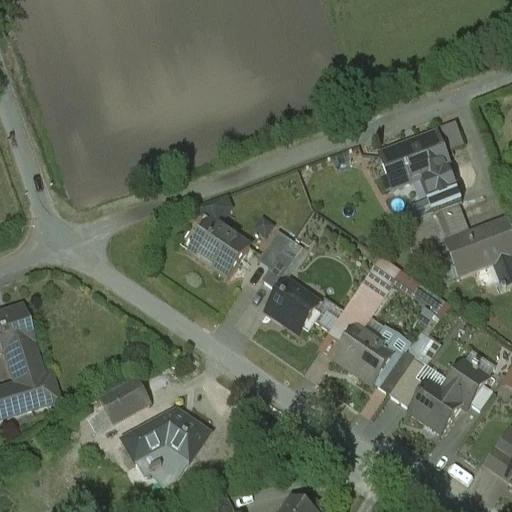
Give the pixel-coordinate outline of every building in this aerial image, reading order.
[(437,138),(380,160),(393,194),(429,180),(449,173),(450,172),(437,138)] [(449,173),(429,180),(437,201),(457,193),(449,173)] [(437,201),(428,204),(433,218),(459,209),(462,207),(457,194),(458,194),(457,193),(437,201)] [(433,218),(414,226),(411,255),(438,270),(453,264),(447,247),(470,239),(459,209),(433,218)] [(249,255),(204,224),(194,240),(199,243),(189,257),(229,284),(249,255)] [(470,239),(447,247),(453,264),(459,281),(495,268),(504,293),(511,290),(511,240),(506,225),(470,239)] [(279,239),(258,268),(269,276),(270,277),(283,257),(290,247),(279,239)] [(283,257),(270,277),(269,276),(261,287),(273,295),(294,265),(283,257)] [(344,317),(330,337),(342,345),(358,322),(366,327),(402,276),(382,262),(344,317)] [(453,264),(438,270),(445,287),(459,281),(453,264)] [(287,286),(265,318),(267,318),(268,316),(284,327),(283,329),(300,341),(311,324),(322,309),(321,309),(287,286)] [(344,317),(324,304),(321,309),(322,309),(311,324),(330,337),(344,317)] [(22,312),(0,318),(0,356),(8,354),(19,388),(15,389),(15,390),(0,394),(0,423),(1,426),(59,407),(50,379),(43,381),(32,347),(33,347),(22,312)] [(357,333),(335,365),(374,392),(375,390),(396,360),(395,359),(378,347),(357,333)] [(409,351),(386,335),(378,347),(395,359),(398,354),(404,358),(409,351)] [(404,358),(398,354),(395,359),(396,360),(375,390),(390,400),(414,365),(404,358)] [(425,373),(414,365),(390,400),(399,407),(415,384),(417,385),(425,373)] [(464,368),(444,397),(463,411),(462,412),(467,415),(471,410),(488,385),(488,384),(477,377),(478,375),(475,374),(474,375),(464,368)] [(415,384),(399,407),(411,415),(427,392),(417,385),(415,384)] [(488,385),(471,410),(480,416),(497,392),(488,385)] [(138,386),(101,406),(107,417),(114,429),(151,408),(138,386)] [(444,397),(430,388),(427,392),(411,415),(409,417),(443,440),(462,412),(463,411),(444,397)] [(102,409),(89,417),(93,425),(107,417),(102,409)] [(210,440),(177,417),(123,446),(136,470),(152,461),(158,473),(150,478),(152,481),(160,477),(170,494),(175,491),(210,440)] [(511,459),(501,452),(489,469),(509,483),(508,485),(511,487),(511,459)]
